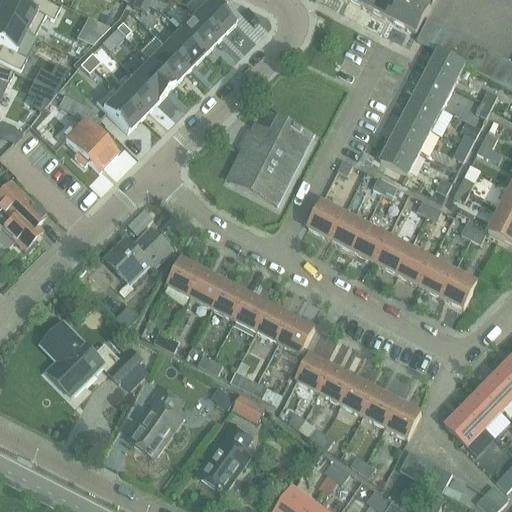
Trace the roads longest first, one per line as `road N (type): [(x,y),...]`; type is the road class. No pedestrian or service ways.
road 1 (residential): [(274,258),(453,351),(468,350),(511,306)]
road 2 (unclassified): [(274,258),(381,52)]
road 3 (residential): [(271,0),(287,20),(280,46),(154,172)]
road 4 (residential): [(154,172),(0,325)]
road 5 (residential): [(147,511),(0,435)]
road 6 (residential): [(154,172),(203,220),(274,258)]
